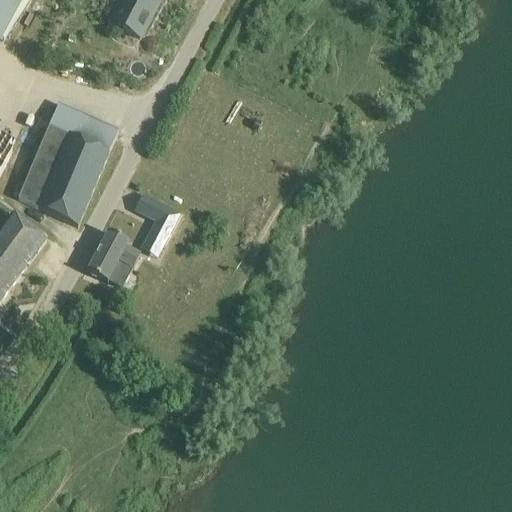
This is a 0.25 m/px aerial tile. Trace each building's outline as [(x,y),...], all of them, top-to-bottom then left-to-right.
[(0,0),(0,47),(31,0),(0,0)] [(124,0),(121,7),(150,22),(161,0),(124,0)] [(109,158),(49,132),(18,203),(37,212),(78,230),(109,158)] [(156,225),(148,239),(162,247),(179,216),(164,208),(156,225)] [(0,306),(47,243),(31,232),(13,218),(0,235),(0,306)] [(129,246),(127,244),(109,235),(88,275),(106,285),(108,286),(109,283),(121,289),(131,270),(134,271),(140,259),(126,251),(129,246)]
